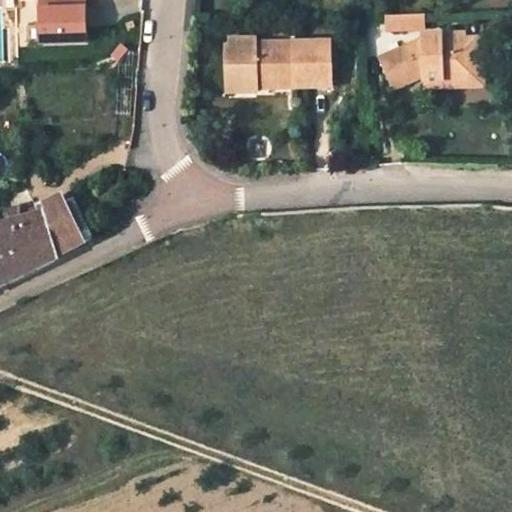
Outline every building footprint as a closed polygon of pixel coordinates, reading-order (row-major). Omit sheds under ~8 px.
[(83,0),(41,0),(42,45),(85,44),(83,0)] [(23,43),(37,43),(38,24),(24,24),(23,43)] [(260,42),(241,44),(231,57),(231,97),(261,98),(261,86),(298,86),(299,94),(336,92),(337,50),(264,51),(260,42)] [(488,103),(487,97),(495,96),(493,70),(476,72),(475,64),(434,66),(436,73),(418,79),(423,97),(412,100),(415,113),(436,109),(451,109),(451,113),(481,113),(488,103)] [(400,103),(412,100),(423,97),(418,79),(393,86),(400,103)] [(451,113),(451,109),(436,109),(437,121),(496,120),(495,96),(487,97),(488,103),(481,113),(451,113)] [(39,214),(54,257),(92,239),(73,199),(64,203),(61,197),(38,209),(39,214)] [(0,224),(0,251),(9,284),(31,273),(55,261),(54,257),(39,214),(0,224)] [(0,288),(9,284),(0,251),(0,288)]
